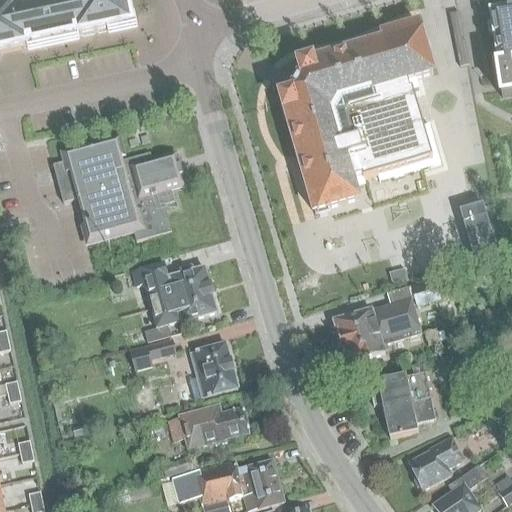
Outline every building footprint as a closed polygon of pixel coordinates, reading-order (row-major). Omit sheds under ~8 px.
[(10,0),(12,8),(0,10),(0,55),(21,52),(130,29),(123,0),(10,0)] [(511,15),(492,18),(500,69),(498,70),(503,101),(511,99),(511,15)] [(281,103),(313,218),(358,205),(352,185),(361,183),(362,186),(432,166),(412,96),(409,97),(407,88),(433,80),(418,27),(383,38),(385,45),(299,70),(303,84),(293,99),(281,103)] [(123,165),(118,146),(69,159),(70,164),(54,168),(65,205),(80,201),(91,242),(134,231),(138,245),(174,235),(167,208),(176,205),(173,195),(189,190),(179,155),(154,162),(153,157),(123,165)] [(483,207),(459,214),(473,261),(497,254),(483,207)] [(152,311),(211,295),(205,271),(169,281),(165,267),(132,275),(136,289),(145,287),(152,311)] [(486,287),(481,271),(463,275),(468,292),(486,287)] [(445,284),(449,299),(466,294),(462,279),(445,284)] [(412,290),(418,310),(443,302),(437,282),(412,290)] [(211,295),(152,311),(156,328),(144,331),(147,346),(170,340),(167,327),(180,324),(181,325),(217,316),(211,295)] [(421,337),(412,303),(373,314),(373,312),(333,324),(346,369),(385,357),(382,348),(421,337)] [(0,345),(8,344),(6,334),(0,335),(0,345)] [(0,356),(10,354),(8,344),(0,345),(0,356)] [(175,357),(171,344),(130,355),(135,374),(151,370),(150,363),(175,357)] [(237,391),(225,346),(189,356),(196,381),(188,383),(194,403),(201,401),(237,391)] [(436,423),(426,377),(407,382),(406,379),(379,386),(379,388),(370,390),(375,411),(384,409),(391,441),(420,435),(418,427),(436,423)] [(7,397),(19,395),(17,385),(5,387),(7,397)] [(21,405),(19,395),(7,397),(9,407),(21,405)] [(221,417),(219,409),(180,419),(180,422),(167,425),(173,445),(186,442),(189,452),(250,435),(243,411),(221,417)] [(162,421),(160,415),(140,420),(141,426),(162,421)] [(511,446),(511,431),(502,416),(487,426),(504,452),(511,446)] [(75,440),(87,437),(85,427),(72,431),(75,440)] [(463,464),(451,441),(429,453),(430,455),(408,466),(415,480),(413,485),(416,490),(421,492),(422,494),(451,479),(447,472),(463,464)] [(20,457),(32,454),(30,444),(18,447),(20,457)] [(34,464),(32,454),(20,457),(22,467),(34,464)] [(193,473),(189,460),(162,468),(166,481),(193,473)] [(261,511),(284,506),(273,463),(238,474),(237,469),(235,464),(172,482),(172,484),(178,506),(203,500),(205,504),(206,511),(232,511),(230,502),(236,501),(247,498),(250,508),(250,511),(261,511)] [(486,481),(477,469),(447,490),(452,496),(433,509),(434,511),(480,511),(468,494),(486,481)] [(511,505),(511,487),(498,497),(506,510),(511,505)] [(30,508),(42,505),(40,495),(28,498),(30,508)]
